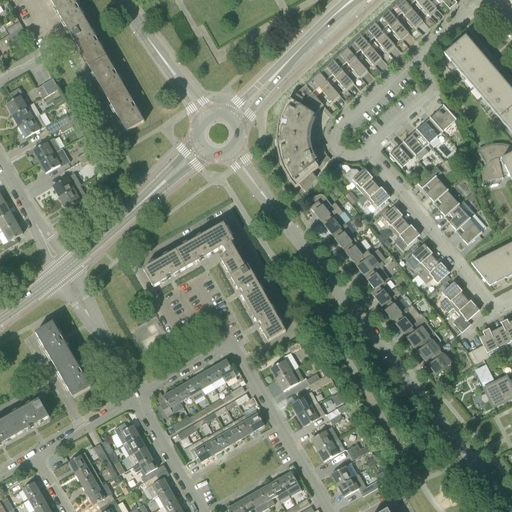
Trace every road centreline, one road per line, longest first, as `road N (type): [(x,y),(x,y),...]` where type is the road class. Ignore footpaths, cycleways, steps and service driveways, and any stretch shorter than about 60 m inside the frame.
road 1 (residential): [(511,508),(231,151)]
road 2 (residential): [(511,298),(490,301),(369,150)]
road 3 (residential): [(330,511),(233,345)]
road 4 (tertiary): [(63,271),(202,147)]
road 5 (tertiary): [(232,118),(353,0)]
road 6 (residential): [(369,150),(351,157),(341,151),(340,126),(422,56)]
road 7 (residential): [(138,399),(63,271)]
road 8 (tertiary): [(207,117),(122,0)]
road 9 (residential): [(203,511),(138,399)]
road 10 (residential): [(63,271),(0,158)]
road 11 (residential): [(422,56),(431,93),(369,150)]
